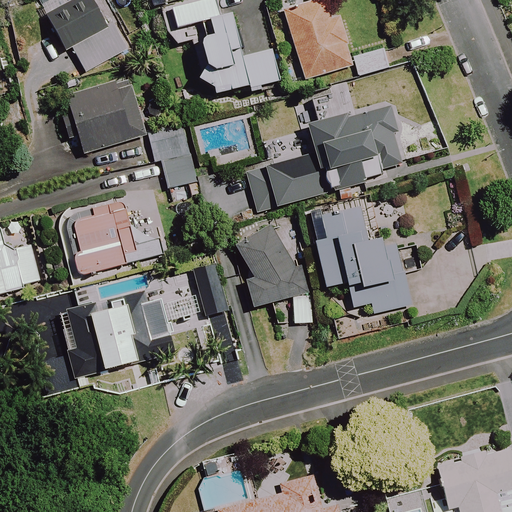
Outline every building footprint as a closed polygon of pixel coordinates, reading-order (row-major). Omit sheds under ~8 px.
[(105,29),(89,0),(75,0),(43,18),(61,52),(68,48),(82,74),(126,51),(112,25),(105,29)] [(216,20),(211,0),(161,13),(170,48),(189,43),(196,73),(202,71),(209,98),(248,88),(249,91),(279,83),(271,51),(239,60),(227,17),(216,20)] [(327,21),(321,0),(279,12),(299,82),(351,68),(337,18),(327,21)] [(379,50),(350,59),(357,78),(385,69),(379,50)] [(134,104),(127,78),(61,97),(67,116),(55,120),(62,141),(72,138),(77,157),(150,136),(141,102),(134,104)] [(314,157),(310,158),(314,174),(318,173),(322,190),(398,172),(390,139),(394,138),(387,109),(307,128),(314,157)] [(195,183),(183,139),(152,147),(164,191),(195,183)] [(314,174),(310,158),(241,174),(251,214),(320,198),(318,191),(314,174)] [(303,218),(319,293),(339,289),(340,295),(361,291),(366,316),(405,308),(391,239),(362,245),(355,207),(303,218)] [(249,311),(309,293),(267,226),(229,247),(249,279),(240,281),(249,311)] [(0,294),(46,282),(34,238),(9,245),(4,228),(0,228),(0,294)] [(225,311),(213,265),(189,272),(201,318),(225,311)] [(156,289),(140,293),(129,296),(93,305),(62,313),(72,350),(66,352),(73,381),(173,355),(156,289)] [(310,325),(309,302),(288,302),(289,326),(310,325)] [(431,467),(441,511),(451,508),(452,511),(511,511),(511,471),(507,449),(431,467)] [(318,503),(311,476),(259,489),(262,499),(212,511),(334,511),(332,500),(318,503)]
